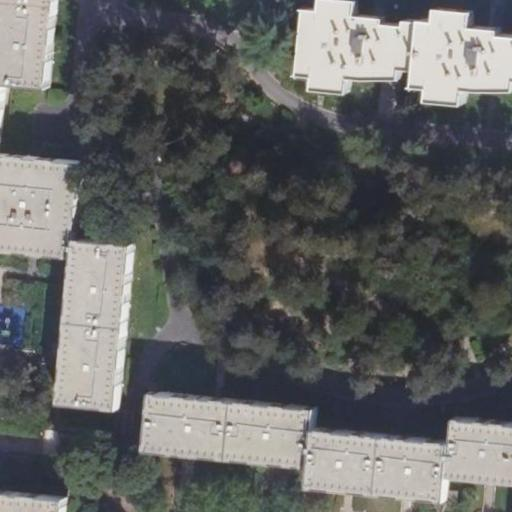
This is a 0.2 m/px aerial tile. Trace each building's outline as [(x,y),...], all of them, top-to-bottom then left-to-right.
[(0,0),(0,86),(47,91),(55,0),(0,0)] [(405,69),(418,70),(424,17),(411,16),(410,24),(386,22),(387,17),(378,17),(370,16),(360,15),(361,5),(320,1),(319,11),(305,10),(298,77),(313,79),(312,96),(350,99),(352,78),(404,83),(405,69)] [(436,18),(424,17),(418,70),(417,80),(429,81),(428,102),(469,106),(471,87),(511,90),(511,30),(509,31),(510,24),(497,23),(488,22),(480,21),(481,11),(437,7),(436,18)] [(0,251),(66,258),(68,234),(76,155),(0,147),(0,251)] [(66,258),(53,397),(116,403),(131,240),(68,234),(66,258)] [(311,405),(144,390),(139,447),(306,462),(310,416),(311,405)] [(306,462),(303,488),(446,501),(449,473),(453,429),(310,416),(306,462)] [(511,424),(454,419),(453,429),(449,473),(511,479),(511,424)] [(60,511),(62,499),(0,492),(0,511),(60,511)]
